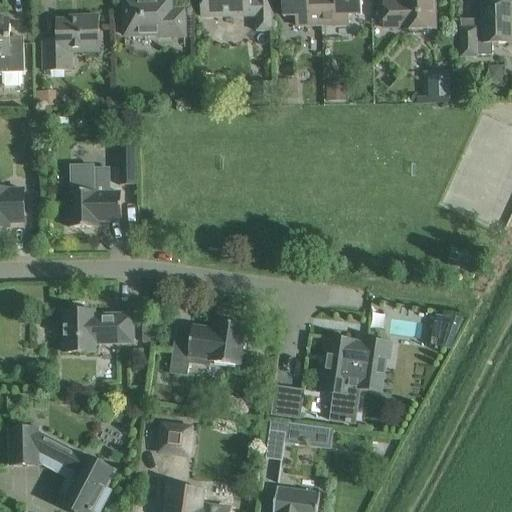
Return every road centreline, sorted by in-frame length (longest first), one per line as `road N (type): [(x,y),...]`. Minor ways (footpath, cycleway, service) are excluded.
road 1 (residential): [(0,273),(146,269),(352,301)]
road 2 (track): [(406,511),(511,316)]
